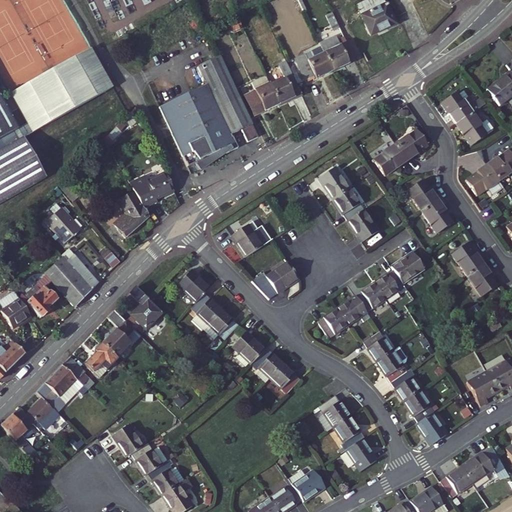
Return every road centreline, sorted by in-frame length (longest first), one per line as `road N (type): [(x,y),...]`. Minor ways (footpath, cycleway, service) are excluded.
road 1 (residential): [(181,226),(403,82)]
road 2 (residential): [(0,408),(181,226)]
road 3 (residential): [(507,267),(451,192),(443,135),(403,82)]
road 4 (residential): [(276,325),(363,388),(407,472)]
road 5 (residential): [(181,226),(276,325)]
road 6 (residential): [(403,82),(511,6)]
road 7 (residential): [(407,472),(511,408)]
